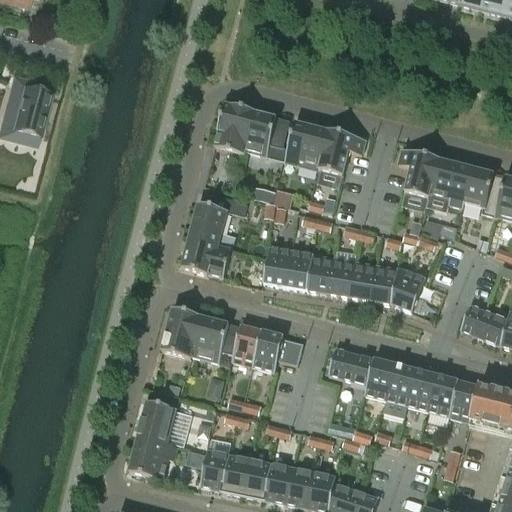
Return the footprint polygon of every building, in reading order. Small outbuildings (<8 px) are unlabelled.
[(0,0),(0,6),(27,13),(30,0),(0,0)] [(425,0),(461,9),(463,0),(425,0)] [(463,0),(461,9),(481,14),(484,0),(463,0)] [(506,0),(484,0),(481,14),(502,20),(506,0)] [(511,0),(506,0),(502,20),(511,22),(511,0)] [(12,91),(2,132),(39,142),(49,100),(51,92),(38,89),(36,97),(12,91)] [(244,158),(245,155),(254,115),(231,109),(231,110),(224,109),(218,135),(219,135),(215,151),(244,158)] [(255,115),(254,115),(245,155),(267,161),(270,149),(282,152),(289,126),(255,117),(255,115)] [(288,153),(284,166),(318,175),(319,174),(329,136),(295,127),(288,153)] [(329,136),(319,174),(343,180),(349,156),(362,159),(366,144),(329,135),(329,136)] [(411,172),(409,181),(405,196),(429,203),(430,198),(439,164),(439,163),(402,153),(398,169),(411,172)] [(472,173),(439,164),(430,198),(450,203),(449,209),(463,212),(464,207),(472,173)] [(483,218),(496,221),(506,182),(472,173),(464,207),(484,212),(483,218)] [(307,198),(312,177),(300,174),(296,196),(307,198)] [(497,220),(511,224),(511,183),(506,182),(496,221),(497,221),(497,220)] [(276,198),(255,193),(252,203),(273,208),(276,198)] [(199,208),(189,245),(219,251),(219,250),(228,216),(236,218),(239,207),(213,200),(210,211),(199,208)] [(309,213),(322,217),(324,209),(311,205),(309,213)] [(248,209),(239,207),(236,218),(245,221),(248,209)] [(266,208),(264,222),(274,223),(276,209),(266,208)] [(277,212),(274,227),(284,228),(287,213),(277,212)] [(302,228),(316,231),(318,223),(304,219),(302,228)] [(318,223),(316,231),(330,235),(332,227),(318,223)] [(440,238),(443,229),(427,225),(422,239),(438,244),(440,238)] [(344,239),(358,243),(360,234),(346,231),(344,239)] [(360,234),(358,243),(372,246),(374,238),(360,234)] [(405,236),(403,244),(416,248),(418,240),(405,236)] [(421,240),(418,248),(434,254),(437,246),(421,240)] [(388,241),(386,250),(399,253),(402,245),(388,241)] [(219,251),(189,245),(182,273),(208,280),(208,278),(224,283),(231,254),(219,250),(219,251)] [(270,252),(264,288),(286,292),(292,255),(270,252)] [(498,252),(495,260),(508,265),(511,257),(498,252)] [(313,259),(292,255),(286,292),(307,295),(313,259)] [(329,299),(335,262),(313,259),(307,295),(329,299)] [(356,266),(335,262),(329,299),(350,302),(356,266)] [(356,266),(350,302),(371,306),(377,269),(356,266)] [(398,273),(377,269),(371,306),(391,309),(398,273)] [(398,273),(391,309),(413,317),(414,314),(420,316),(424,304),(419,302),(426,283),(401,273),(398,273)] [(500,350),(507,324),(470,310),(460,335),(500,350)] [(191,363),(192,360),(191,360),(202,320),(187,316),(187,317),(173,313),(162,356),(191,363)] [(511,315),(510,315),(507,324),(500,350),(511,353),(511,315)] [(222,355),(234,358),(241,332),(225,328),(226,326),(202,320),(191,360),(192,360),(219,367),(222,355)] [(232,366),(253,372),(262,336),(241,330),(241,332),(234,358),(232,366)] [(285,342),(262,336),(253,372),(275,378),(279,365),(298,370),(304,349),(284,344),(285,342)] [(328,380),(367,390),(368,390),(375,364),(335,354),(328,380)] [(367,390),(365,400),(386,405),(396,370),(375,364),(368,390),(367,390)] [(386,405),(383,417),(404,423),(407,411),(417,375),(396,370),(386,405)] [(417,375),(407,411),(428,416),(437,381),(417,375)] [(429,416),(427,426),(446,431),(448,421),(449,422),(458,386),(437,381),(428,416),(429,416)] [(471,427),(471,426),(480,391),(479,391),(458,386),(449,422),(471,427)] [(161,397),(178,401),(180,391),(164,387),(161,397)] [(480,391),(471,426),(471,427),(511,437),(511,475),(499,511),(511,511),(511,399),(509,399),(509,398),(493,394),(493,395),(480,391)] [(148,407),(138,442),(168,449),(168,448),(180,403),(151,395),(148,407)] [(228,411),(243,415),(246,406),(230,402),(228,411)] [(261,410),(246,406),(243,415),(258,419),(261,410)] [(227,417),(224,426),(236,429),(238,421),(227,417)] [(238,421),(236,429),(248,432),(250,424),(238,421)] [(268,428),(266,437),(278,440),(280,432),(268,428)] [(340,430),(337,440),(352,444),(354,434),(340,430)] [(280,432),(278,440),(290,443),(292,435),(283,432),(280,432)] [(356,435),(353,444),(369,449),(371,443),(372,441),(356,435)] [(375,444),(389,449),(391,441),(378,437),(375,444)] [(310,440),(308,448),(320,451),(322,443),(310,440)] [(178,451),(168,448),(168,449),(138,442),(129,477),(163,486),(169,464),(175,465),(178,451)] [(345,442),(342,451),(356,455),(359,447),(345,442)] [(322,443),(320,451),(331,454),(334,446),(331,445),(322,443)] [(402,453),(402,454),(416,458),(419,450),(405,446),(402,453)] [(433,455),(419,450),(416,458),(430,463),(433,455)] [(447,469),(457,472),(461,457),(451,454),(447,469)] [(208,455),(200,491),(222,496),(229,459),(228,459),(209,455),(208,455)] [(229,459),(222,496),(243,500),(250,463),(229,459)] [(250,463),(243,500),(264,504),(272,468),(250,463)] [(272,468),(264,504),(286,509),(293,472),(272,468)] [(447,469),(443,484),(453,486),(457,472),(447,469)] [(293,472),(286,509),(301,511),(307,511),(315,476),(293,472)] [(315,476),(307,511),(329,511),(335,489),(336,481),(315,476)] [(375,511),(379,503),(335,489),(329,511),(375,511)]
